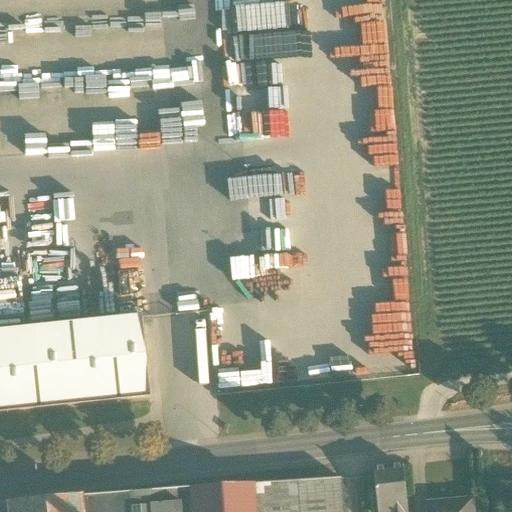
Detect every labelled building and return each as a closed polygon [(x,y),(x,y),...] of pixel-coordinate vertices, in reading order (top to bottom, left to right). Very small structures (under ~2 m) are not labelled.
[(156,345),(209,343),(208,314),(155,315),(156,345)] [(0,413),(149,398),(141,319),(0,333),(0,413)] [(374,480),(376,505),(388,504),(388,511),(406,511),(402,468),(373,471),(374,480)] [(342,511),(341,480),(253,486),(254,511),(342,511)] [(254,511),(253,486),(192,490),(193,511),(254,511)] [(193,511),(192,490),(82,498),(82,511),(193,511)] [(82,511),(82,498),(8,505),(9,511),(82,511)] [(427,505),(427,511),(472,511),(472,501),(427,505)]
